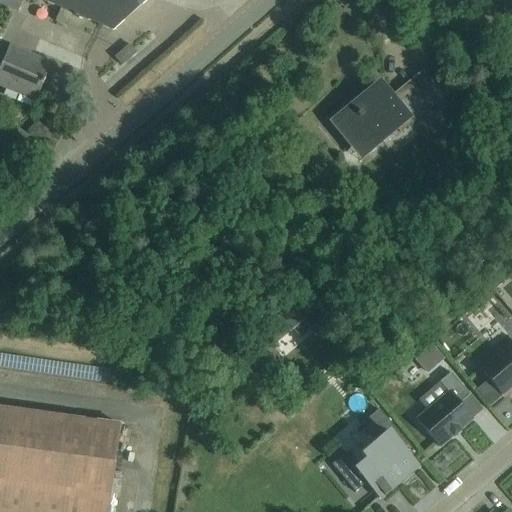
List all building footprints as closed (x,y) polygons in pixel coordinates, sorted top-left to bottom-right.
[(0,0),(0,6),(17,14),(22,0),(0,0)] [(35,0),(61,10),(55,24),(79,34),(85,21),(112,32),(149,0),(35,0)] [(114,59),(121,67),(136,54),(129,46),(114,59)] [(0,72),(0,89),(34,104),(48,71),(8,53),(0,72)] [(379,87),(329,127),(359,165),(397,135),(443,98),(427,78),(394,106),(379,87)] [(295,307),(284,324),(307,338),(318,322),(295,307)] [(511,342),(479,371),(501,397),(511,388),(511,342)] [(429,345),(414,358),(426,374),(442,361),(429,345)] [(0,367),(115,381),(117,363),(0,349),(0,367)] [(448,395),(416,422),(438,449),(451,437),(452,439),(459,433),(458,432),(471,420),(459,405),(469,397),(450,374),(439,384),(448,395)] [(0,511),(107,511),(119,426),(0,410),(0,511)] [(346,455),(331,467),(353,492),(365,482),(380,500),(417,469),(416,467),(409,472),(398,458),(410,448),(378,411),(360,426),(380,449),(366,461),(368,464),(360,472),(346,455)]
